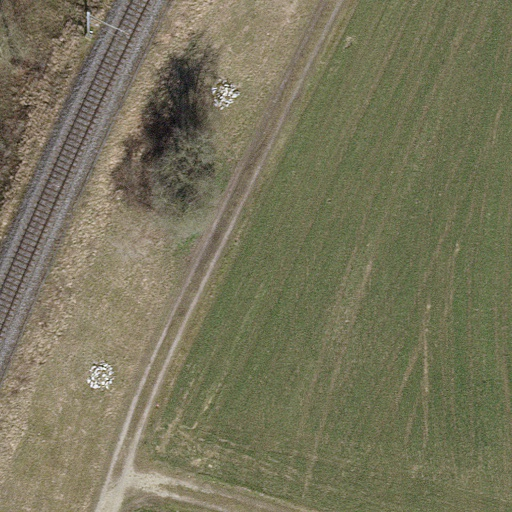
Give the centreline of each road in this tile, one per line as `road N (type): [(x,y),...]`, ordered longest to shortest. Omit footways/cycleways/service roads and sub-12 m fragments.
road 1 (track): [(104,511),(125,445),(329,0)]
road 2 (track): [(117,472),(259,511)]
